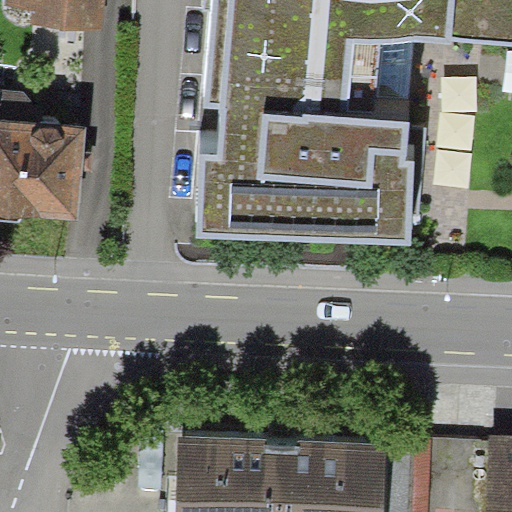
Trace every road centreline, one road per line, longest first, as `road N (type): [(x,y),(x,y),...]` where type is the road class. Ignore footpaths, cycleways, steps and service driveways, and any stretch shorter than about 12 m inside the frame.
road 1 (tertiary): [(511,330),(69,312)]
road 2 (residential): [(29,460),(64,357),(69,312)]
